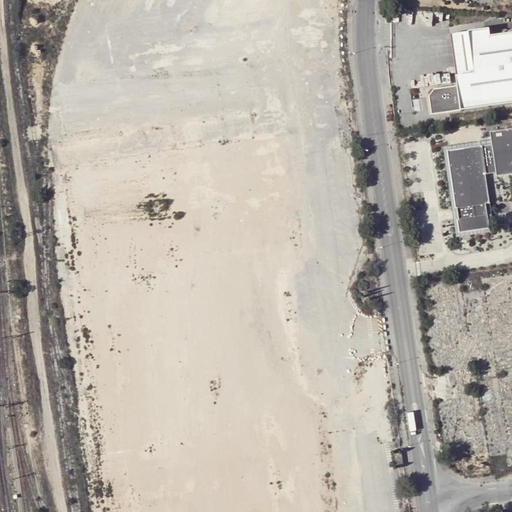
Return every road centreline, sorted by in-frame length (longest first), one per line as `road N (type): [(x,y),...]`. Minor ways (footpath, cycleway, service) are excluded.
road 1 (track): [(64,511),(36,334),(1,0)]
road 2 (residential): [(362,0),(361,75),(420,504)]
road 3 (residential): [(435,501),(368,0)]
